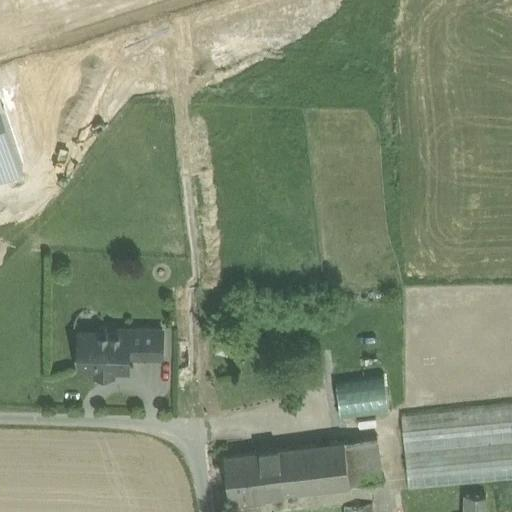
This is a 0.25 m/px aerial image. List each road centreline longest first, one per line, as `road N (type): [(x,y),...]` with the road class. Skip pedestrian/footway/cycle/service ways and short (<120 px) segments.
road 1 (track): [(206,511),(198,429),(0,418)]
road 2 (track): [(198,429),(379,425),(392,440),(387,511)]
